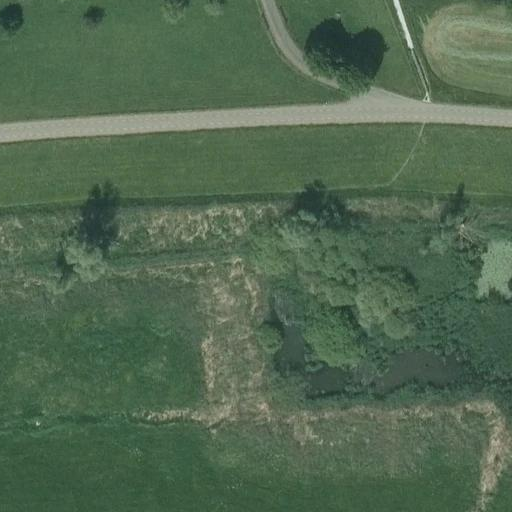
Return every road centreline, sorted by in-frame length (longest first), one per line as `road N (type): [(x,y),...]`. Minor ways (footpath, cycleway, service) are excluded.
road 1 (tertiary): [(0,138),(381,115),(511,125)]
road 2 (track): [(0,222),(383,196),(511,203)]
